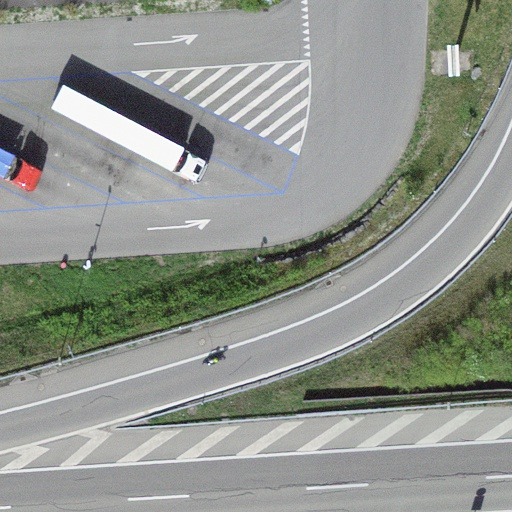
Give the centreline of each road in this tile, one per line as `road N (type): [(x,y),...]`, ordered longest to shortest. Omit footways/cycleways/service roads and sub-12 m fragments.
road 1 (motorway): [(511,165),(488,210),(427,276),(353,323),(96,411),(0,433)]
road 2 (motorway): [(511,475),(0,507)]
